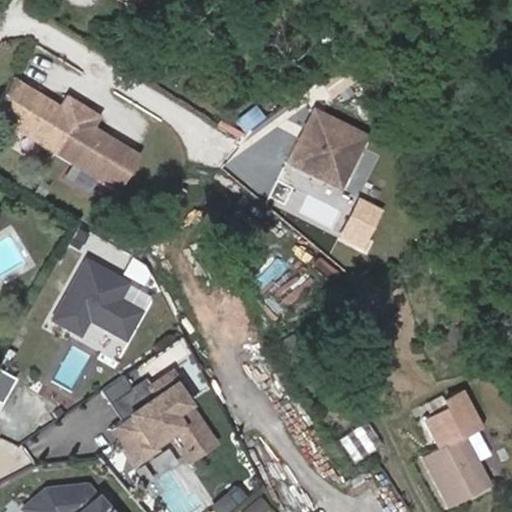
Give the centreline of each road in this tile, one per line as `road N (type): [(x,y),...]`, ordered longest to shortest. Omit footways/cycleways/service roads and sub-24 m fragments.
road 1 (unknown): [(0,26),(20,12),(61,14),(224,180)]
road 2 (unknown): [(202,379),(291,494),(317,511)]
